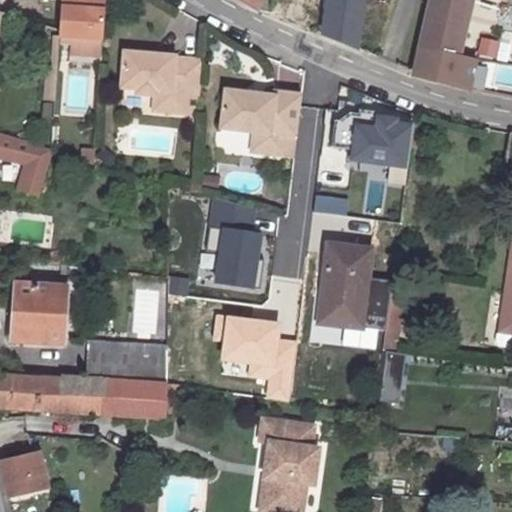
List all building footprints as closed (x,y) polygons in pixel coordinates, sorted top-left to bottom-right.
[(103,41),(106,0),(63,0),(61,37),(103,41)] [(456,60),(470,0),(431,0),(414,77),(450,87),(468,89),(474,62),(456,60)] [(103,41),(61,37),(60,52),(102,55),(103,41)] [(123,57),(121,91),(121,96),(153,98),(169,99),(169,115),(197,116),(201,63),(123,57)] [(295,142),(301,94),(275,91),(274,95),(255,92),(254,96),(247,95),(247,91),(226,88),(221,126),(253,131),(252,136),(268,138),(266,151),(283,154),(285,141),(295,142)] [(153,98),(153,115),(169,115),(169,99),(153,98)] [(382,115),(361,111),(361,116),(353,114),(341,123),(337,122),(333,149),(356,152),(354,161),(409,170),(416,128),(398,125),(398,121),(382,118),(382,115)] [(0,151),(28,160),(32,143),(0,134),(0,151)] [(250,149),(266,151),(268,138),(252,136),(250,149)] [(285,141),(283,154),(293,155),(295,142),(285,141)] [(255,207),(210,194),(204,251),(220,252),(216,281),(260,286),(262,257),(255,256),(256,246),(259,246),(261,233),(253,232),(255,207)] [(330,283),(326,324),(386,331),(393,282),(366,277),(369,250),(330,245),(325,282),(330,283)] [(511,252),(500,331),(496,334),(495,342),(498,346),(511,348),(511,252)] [(68,282),(88,284),(90,268),(68,265),(68,282)] [(395,352),(405,270),(394,269),(393,282),(386,331),(383,350),(395,352)] [(6,341),(55,344),(64,344),(67,288),(16,285),(15,305),(7,305),(6,341)] [(278,326),(218,317),(215,339),(226,340),(223,360),(252,364),(250,375),(272,378),(269,398),(287,401),(296,344),(276,341),(278,326)] [(167,335),(88,330),(87,345),(167,350),(167,335)] [(167,350),(87,345),(85,378),(167,383),(167,350)] [(54,412),(164,419),(167,383),(85,378),(63,377),(62,382),(0,377),(0,408),(37,411),(54,412)] [(177,421),(179,385),(167,383),(164,419),(177,421)] [(334,387),(330,402),(341,405),(345,390),(334,387)] [(37,419),(53,420),(54,412),(37,411),(37,419)] [(270,444),(260,511),(304,511),(308,485),(315,486),(320,450),(312,449),(315,427),(264,420),(261,443),(270,444)] [(9,497),(48,488),(40,454),(1,462),(9,497)] [(121,511),(123,483),(69,485),(72,511),(121,511)]
